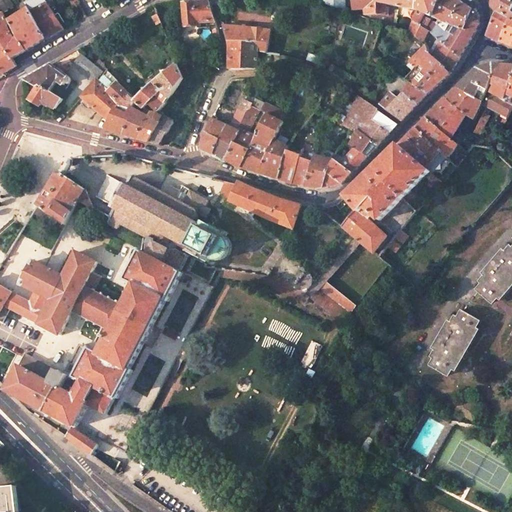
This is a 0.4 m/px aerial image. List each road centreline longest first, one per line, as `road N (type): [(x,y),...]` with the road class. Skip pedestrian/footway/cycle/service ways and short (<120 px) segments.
road 1 (residential): [(404,126),(360,93),(280,60),(221,79),(190,164)]
road 2 (residential): [(190,164),(320,199),(346,187),(404,126)]
road 3 (residential): [(11,118),(190,164)]
road 4 (unclassified): [(146,0),(12,78),(4,106)]
road 5 (primary): [(0,420),(90,511)]
